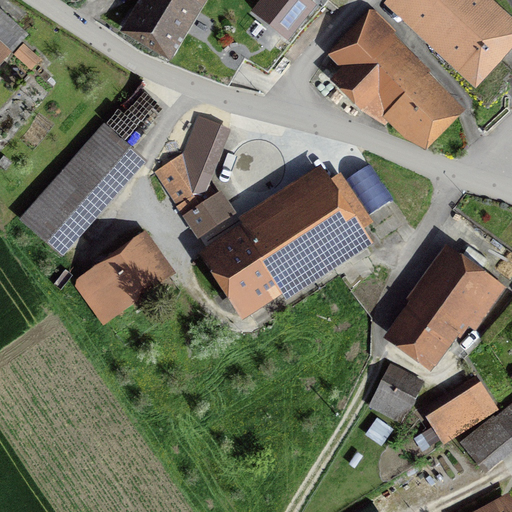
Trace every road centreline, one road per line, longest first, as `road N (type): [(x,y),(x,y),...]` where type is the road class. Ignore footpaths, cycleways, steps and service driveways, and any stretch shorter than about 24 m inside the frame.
road 1 (residential): [(484,181),(152,70),(40,0)]
road 2 (track): [(292,511),(376,359)]
